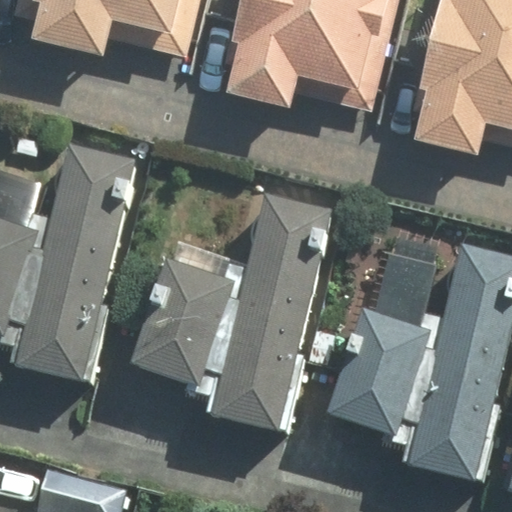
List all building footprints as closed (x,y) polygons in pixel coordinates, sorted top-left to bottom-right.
[(106,36),(193,55),(205,0),(19,0),(13,32),(33,37),(30,51),(99,66),(106,36)] [(379,111),(403,0),(251,0),(228,103),(289,116),(294,92),(379,111)] [(511,144),(511,0),(438,0),(405,153),(474,168),(481,138),(511,144)] [(0,372),(89,393),(138,181),(63,163),(47,232),(0,220),(0,349),(5,351),(0,372)] [(245,201),(232,261),(155,245),(126,384),(203,400),(196,436),(284,455),(333,220),(245,201)] [(511,342),(511,268),(451,255),(434,332),(357,315),(331,434),(407,451),(400,483),(477,500),(511,342)] [(511,445),(500,496),(511,499),(511,445)] [(122,511),(126,493),(45,478),(38,511),(122,511)]
